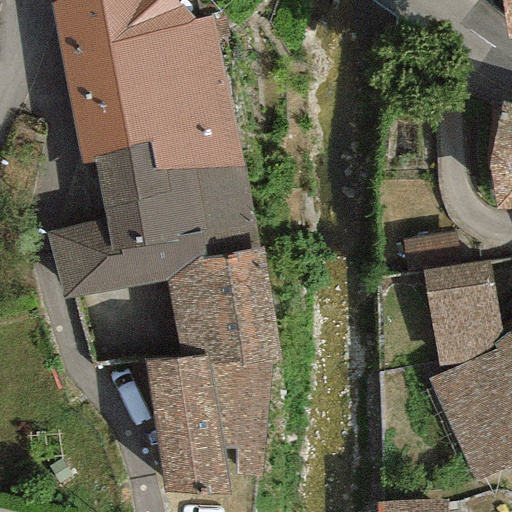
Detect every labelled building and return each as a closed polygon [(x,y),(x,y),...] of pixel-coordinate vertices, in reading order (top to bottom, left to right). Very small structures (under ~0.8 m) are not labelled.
[(56,0),(49,4),(59,49),(191,22),(175,0),(56,0)] [(511,0),(500,0),(505,39),(511,38),(511,0)] [(208,17),(191,22),(59,49),(82,165),(92,164),(103,218),(45,234),(60,302),(166,283),(193,259),(257,248),(240,168),(208,17)] [(511,104),(500,101),(487,167),(495,210),(511,208),(511,104)] [(403,256),(459,253),(457,228),(401,231),(403,256)] [(281,359),(257,248),(193,259),(166,283),(176,360),(207,353),(209,366),(269,360),(281,359)] [(487,261),(421,270),(437,375),(427,381),(475,483),(511,465),(511,329),(500,336),(487,261)] [(257,475),(269,360),(209,366),(207,353),(176,360),(145,364),(162,494),(225,492),(222,449),(235,447),(236,477),(257,475)] [(450,511),(451,488),(380,488),(380,511),(450,511)]
